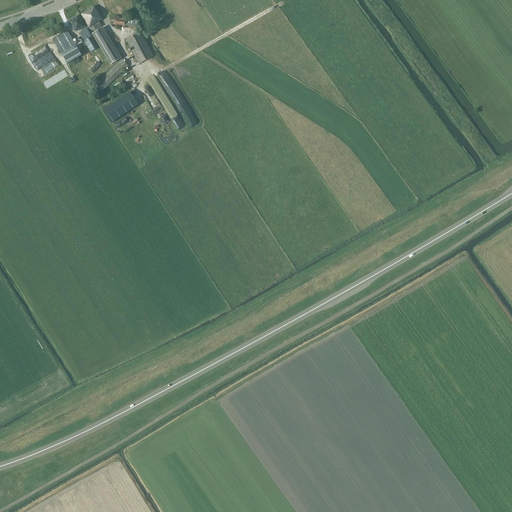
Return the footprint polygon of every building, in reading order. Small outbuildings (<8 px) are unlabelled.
[(99,21),(102,20),(94,6),(81,14),(91,30),(92,30),(92,31),(94,30),(94,31),(102,26),(99,21)] [(78,31),(85,26),(79,15),(69,21),(75,32),(78,30),(78,31)] [(138,20),(125,19),(113,18),(112,26),(124,27),(137,28),(138,20)] [(111,64),(121,58),(103,27),(92,34),(111,64)] [(91,52),(98,48),(87,29),(80,33),(91,52)] [(71,34),(69,35),(67,31),(53,39),(67,64),(81,55),(72,39),(73,38),(71,34)] [(117,39),(113,32),(108,34),(112,42),(117,39)] [(139,64),(153,56),(140,32),(125,40),(139,64)] [(104,89),(128,66),(122,60),(98,82),(91,89),(97,95),(104,89)] [(97,69),(100,64),(97,62),(93,67),(90,70),(93,73),(97,69)] [(130,92),(103,111),(111,123),(138,104),(130,92)]
